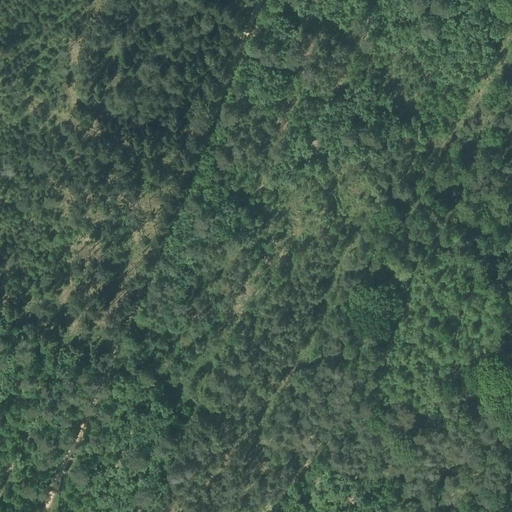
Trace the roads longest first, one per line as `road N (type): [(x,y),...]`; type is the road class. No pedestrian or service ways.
road 1 (track): [(256,0),(34,511)]
road 2 (track): [(185,164),(0,69)]
